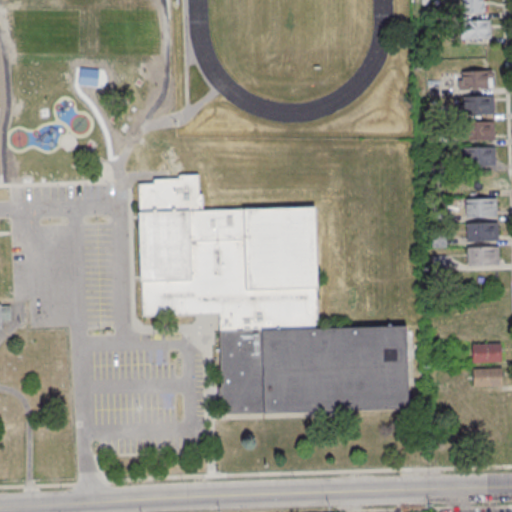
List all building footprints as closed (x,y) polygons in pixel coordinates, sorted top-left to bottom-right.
[(465,0),(486,0),(486,15),(466,16),(465,0)] [(464,22),(493,21),(494,40),(464,41),(464,22)] [(79,68),(98,70),(97,84),(78,82),(79,68)] [(465,72),(494,71),(495,90),(466,91),(465,72)] [(467,99),(496,98),(497,116),(468,117),(467,99)] [(467,123),(496,122),(497,141),(468,142),(467,123)] [(468,149),(497,148),(498,167),(468,168),(468,149)] [(495,191),(495,173),(468,173),(468,191),(495,191)] [(219,332),(219,314),(142,316),(138,185),(153,185),(152,180),(178,179),(178,175),(198,175),(198,195),(201,195),(202,211),(313,207),(317,329),(219,332)] [(469,200),(499,199),(499,218),(470,219),(469,200)] [(470,226),(499,225),(500,244),(470,245),(470,226)] [(432,247),(446,247),(446,233),(432,233),(432,247)] [(471,249),(500,248),(501,267),(472,268),(471,249)] [(0,304),(9,304),(10,321),(1,321),(1,330),(0,330),(0,304)] [(317,329),(404,326),(407,409),(222,415),(219,332),(317,329)] [(475,346),(503,345),(504,364),(475,365),(475,346)] [(476,371),(505,370),(505,389),(477,389),(476,371)]
